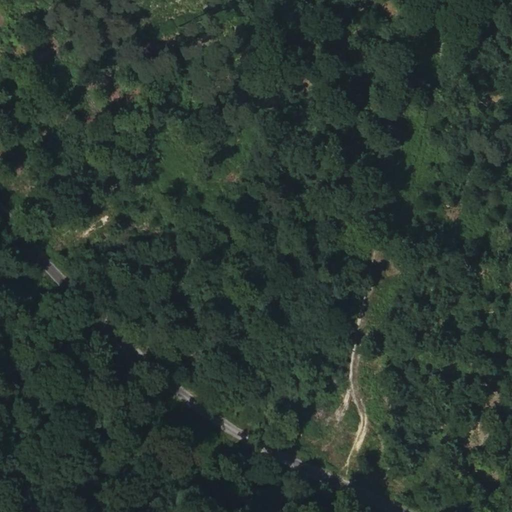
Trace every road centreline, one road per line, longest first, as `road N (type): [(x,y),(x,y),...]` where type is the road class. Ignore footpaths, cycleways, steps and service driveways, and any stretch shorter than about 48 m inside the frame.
road 1 (unclassified): [(421,511),(172,407),(0,215)]
road 2 (track): [(339,511),(439,0)]
